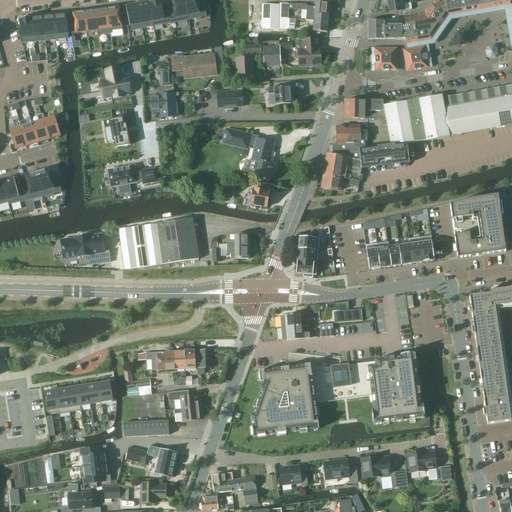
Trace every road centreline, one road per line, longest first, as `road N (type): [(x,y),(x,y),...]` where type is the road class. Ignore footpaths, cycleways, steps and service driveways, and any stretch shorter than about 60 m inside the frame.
road 1 (residential): [(438,440),(271,461),(208,454)]
road 2 (residential): [(446,285),(482,511)]
road 3 (tertiary): [(267,282),(337,86)]
road 4 (tertiary): [(0,289),(181,294)]
road 5 (residential): [(337,86),(389,87),(511,66)]
road 6 (residential): [(208,454),(262,297)]
road 7 (residential): [(325,297),(446,285)]
